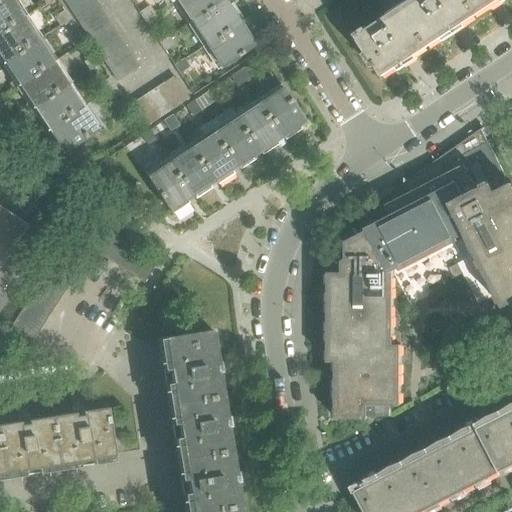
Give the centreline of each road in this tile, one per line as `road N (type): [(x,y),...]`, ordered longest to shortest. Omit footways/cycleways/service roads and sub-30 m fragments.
road 1 (residential): [(305,511),(270,328),(272,291),(287,237),(319,197),(379,149)]
road 2 (residential): [(379,149),(277,0)]
road 3 (residential): [(379,149),(511,61)]
